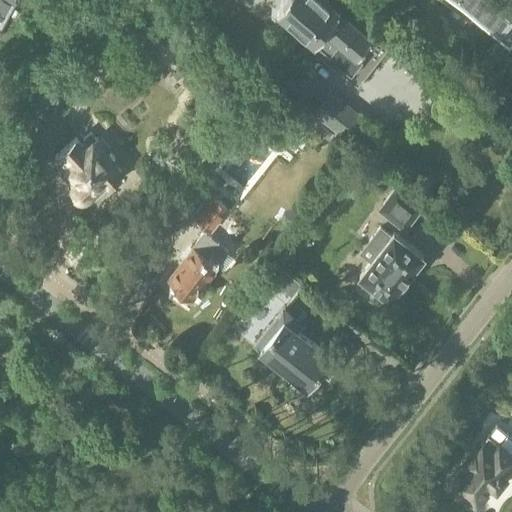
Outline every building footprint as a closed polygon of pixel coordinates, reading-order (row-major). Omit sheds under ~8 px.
[(285,0),(278,10),(329,51),(323,59),(347,77),(347,78),(346,81),(347,84),(349,86),(351,88),(354,89),(357,89),(359,88),(362,86),(363,84),(364,81),(364,78),(388,49),(362,28),(327,0),(285,0)] [(510,43),(511,40),(511,9),(500,0),(439,0),(470,24),(474,20),(473,19),(476,15),(510,43)] [(54,123),(70,94),(49,82),(32,111),(54,123)] [(346,137),(362,117),(331,92),(315,112),(346,137)] [(301,104),(287,123),(309,139),(323,120),(301,104)] [(115,189),(110,184),(123,173),(112,161),(115,158),(92,133),(84,139),(90,146),(87,149),(77,137),(55,155),(78,180),(76,182),(75,185),(75,189),(75,191),(76,193),(78,195),(80,197),(83,197),(85,197),(88,197),(91,194),(99,203),(115,189)] [(210,229),(228,207),(202,187),(185,209),(210,229)] [(377,210),(405,232),(423,209),(395,187),(377,210)] [(367,242),(368,243),(360,254),(369,261),(357,276),(390,302),(402,287),(406,283),(406,282),(411,275),(412,275),(415,271),(415,270),(427,255),(393,229),(390,233),(380,225),(367,242)] [(204,243),(203,244),(197,239),(182,258),(185,260),(170,280),(192,297),(217,265),(213,263),(220,255),(219,248),(211,242),(204,243)] [(284,322),(262,351),(260,353),(307,389),(319,373),(328,380),(338,366),(329,359),(330,358),(318,349),(321,345),(303,331),(301,335),(284,322)] [(452,478),(450,481),(452,482),(451,488),(459,494),(463,491),(476,501),(498,473),(501,476),(511,462),(511,435),(496,422),(481,441),(476,447),(474,446),(463,459),(466,461),(459,469),(457,468),(450,476),(452,478)]
